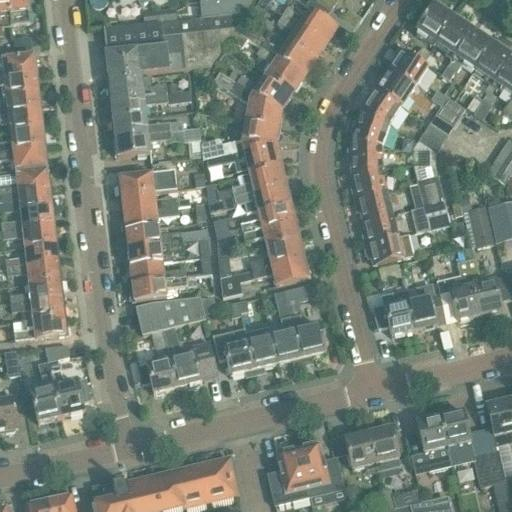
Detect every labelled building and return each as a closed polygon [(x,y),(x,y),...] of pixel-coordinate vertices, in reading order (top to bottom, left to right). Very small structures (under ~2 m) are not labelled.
[(6,0),(0,0),(0,41),(2,41),(0,25),(0,17),(9,17),(6,0)] [(26,0),(6,0),(9,17),(11,31),(30,29),(26,0)] [(198,0),(201,23),(243,19),(255,0),(198,0)] [(271,0),(261,0),(258,5),(266,10),(271,0)] [(308,6),(307,8),(319,16),(323,11),(330,0),(329,0),(318,0),(315,6),(310,3),(308,6)] [(330,0),(323,11),(330,15),(337,5),(330,0)] [(434,51),(435,49),(435,48),(452,22),(447,18),(449,15),(436,6),(416,36),(428,44),(426,46),(434,51)] [(256,11),(251,19),(259,24),(264,16),(256,11)] [(298,32),(325,50),(336,34),(309,16),(303,24),(286,13),(282,20),(299,31),(298,32)] [(161,26),(160,16),(156,16),(143,18),(144,28),(161,26)] [(103,34),(106,58),(163,51),(162,41),(235,33),(234,33),(241,22),(243,19),(201,23),(104,34),(103,34)] [(446,56),(445,58),(452,63),(453,61),(454,62),(472,35),(465,30),(467,27),(454,19),(452,22),(435,48),(435,49),(446,56)] [(281,43),(314,66),(325,50),(298,32),(299,31),(282,20),(276,28),(287,35),(281,43)] [(235,33),(234,34),(304,81),(314,66),(281,43),(276,51),(246,31),(249,27),(241,22),(234,33),(235,33)] [(228,44),(234,34),(235,33),(162,41),(163,51),(106,58),(105,58),(108,83),(141,79),(209,71),(228,44)] [(266,79),(266,80),(293,97),(304,81),(234,34),(228,44),(241,52),(246,44),(259,53),(255,60),(272,71),(266,79)] [(463,67),(474,75),(494,45),(482,37),(480,40),(472,35),(454,62),(456,63),(454,66),(451,67),(449,70),(455,75),(457,76),(462,69),(463,67)] [(484,85),(493,90),(511,62),(504,57),(507,54),(494,45),(474,75),(486,83),(484,85)] [(421,51),(413,62),(421,67),(428,56),(421,51)] [(399,54),(392,65),(395,68),(390,75),(415,91),(427,73),(399,54)] [(0,83),(36,80),(35,71),(37,71),(36,62),(34,62),(33,61),(0,64),(0,83)] [(503,94),(511,100),(511,61),(511,62),(493,90),(501,96),(503,94)] [(449,70),(442,80),(449,85),(455,75),(449,70)] [(233,75),(229,82),(281,116),(293,97),(266,80),(258,92),(233,75)] [(249,110),(246,127),(277,134),(280,117),(281,116),(229,82),(228,83),(219,77),(213,87),(249,110)] [(380,83),(373,94),(401,113),(413,94),(388,77),(383,85),(380,83)] [(0,91),(4,91),(5,102),(40,98),(39,89),(37,89),(36,80),(0,83),(0,91)] [(110,97),(111,106),(166,100),(165,91),(151,93),(150,82),(109,87),(109,89),(106,89),(107,98),(110,97)] [(175,90),(167,91),(168,99),(176,98),(175,90)] [(401,113),(373,94),(365,105),(369,107),(364,114),(389,131),(401,113)] [(431,103),(441,110),(447,101),(437,95),(431,103)] [(109,116),(110,125),(146,121),(145,112),(167,109),(167,110),(190,107),(189,97),(181,98),(166,100),(111,106),(112,115),(109,116)] [(488,97),(481,107),(488,112),(495,101),(488,97)] [(0,113),(0,120),(40,116),(39,108),(41,106),(40,98),(5,102),(6,112),(0,113)] [(474,100),(466,113),(473,118),(482,106),(474,100)] [(447,101),(441,110),(459,122),(459,121),(463,114),(464,114),(465,113),(447,101)] [(441,110),(435,119),(453,131),(454,130),(453,129),(458,122),(458,123),(459,122),(441,110)] [(0,129),(9,128),(10,139),(44,135),(43,126),(41,125),(40,116),(0,120),(0,129)] [(354,139),(352,147),(381,152),(388,134),(363,117),(362,117),(359,126),(355,125),(351,138),(354,139)] [(435,119),(429,127),(447,139),(448,139),(447,138),(452,131),(452,132),(453,131),(435,119)] [(114,135),(115,144),(148,140),(182,135),(181,127),(147,131),(146,121),(110,125),(112,135),(114,135)] [(201,149),(202,165),(206,164),(274,149),(277,134),(246,127),(242,145),(222,149),(221,146),(218,144),(201,149)] [(429,127),(423,136),(442,148),(442,147),(441,147),(446,140),(447,140),(447,139),(429,127)] [(148,140),(115,144),(116,152),(114,153),(115,161),(117,161),(117,163),(150,159),(149,149),(171,146),(171,145),(178,144),(178,142),(182,142),(183,147),(199,145),(198,134),(182,135),(148,140)] [(0,150),(0,158),(44,153),(43,144),(45,143),(44,135),(10,139),(11,149),(0,150)] [(423,136),(418,144),(436,157),(437,156),(436,155),(440,148),(441,149),(442,148),(423,136)] [(410,163),(413,175),(431,170),(430,164),(435,157),(435,158),(436,157),(418,144),(411,153),(412,154),(410,160),(410,163)] [(504,151),(503,152),(511,157),(511,146),(509,144),(508,145),(509,145),(504,152),(504,151)] [(403,145),(402,154),(410,155),(411,146),(403,145)] [(381,152),(352,147),(352,155),(348,155),(348,169),(351,169),(351,179),(352,179),(381,172),(381,152)] [(274,149),(206,164),(207,173),(234,167),(237,178),(248,175),(249,179),(280,172),(274,149)] [(498,160),(497,160),(511,170),(511,157),(503,152),(503,153),(499,161),(498,160)] [(44,153),(0,158),(0,166),(13,165),(14,176),(46,172),(46,171),(48,170),(47,162),(45,162),(44,153)] [(493,168),(492,169),(510,181),(511,177),(511,170),(497,160),(497,161),(498,162),(493,169),(493,168)] [(413,175),(416,185),(437,180),(437,179),(434,170),(435,170),(435,169),(431,170),(413,175)] [(510,181),(492,169),(492,170),(488,177),(487,177),(486,178),(504,189),(510,181)] [(231,193),(234,203),(285,191),(280,172),(249,179),(237,182),(239,191),(231,193)] [(350,191),(354,205),(386,197),(381,175),(352,182),(354,191),(350,191)] [(0,200),(49,195),(48,187),(50,187),(49,176),(0,181),(0,200)] [(118,192),(119,201),(154,197),(175,195),(173,176),(151,179),(119,182),(120,191),(118,192)] [(416,185),(419,195),(440,190),(440,189),(439,189),(437,181),(438,181),(437,180),(416,185)] [(203,183),(194,184),(195,192),(204,191),(203,183)] [(215,189),(206,191),(207,208),(207,209),(219,206),(216,197),(215,189)] [(419,195),(421,206),(443,200),(442,199),(442,200),(440,191),(440,190),(419,195)] [(234,203),(221,206),(224,216),(236,213),(236,212),(244,210),(246,219),(258,216),(289,209),(285,191),(234,203)] [(0,208),(19,206),(20,217),(53,213),(52,202),(50,203),(49,195),(0,200),(0,208)] [(123,210),(124,219),(156,215),(177,212),(189,210),(188,204),(176,205),(176,203),(155,205),(154,197),(119,201),(120,210),(123,210)] [(386,197),(354,205),(357,218),(360,217),(362,225),(392,218),(386,197)] [(421,206),(424,215),(445,210),(445,209),(444,209),(442,201),(443,201),(443,200),(421,206)] [(467,204),(458,207),(461,217),(470,215),(467,204)] [(219,206),(207,209),(210,220),(224,216),(221,206),(219,206)] [(511,208),(489,214),(497,248),(511,244),(511,208)] [(194,210),(197,228),(204,227),(202,209),(194,210)] [(240,230),(242,239),(293,227),(289,209),(258,216),(260,225),(240,230)] [(445,210),(424,215),(426,226),(448,220),(448,219),(447,220),(445,211),(445,210)] [(487,211),(468,216),(477,253),(496,248),(487,211)] [(122,227),(123,237),(158,232),(157,223),(178,221),(177,212),(156,215),(124,219),(125,227),(122,227)] [(1,228),(2,237),(53,231),(52,223),(54,223),(53,213),(20,217),(21,226),(1,228)] [(422,213),(409,217),(411,224),(424,221),(422,213)] [(362,238),(365,251),(398,243),(392,221),(363,228),(365,237),(362,238)] [(226,224),(212,227),(216,245),(230,242),(226,224)] [(293,227),(242,239),(244,247),(264,242),(267,253),(298,246),(293,227)] [(23,242),(24,253),(57,249),(56,239),(54,239),(53,231),(2,237),(3,245),(23,242)] [(127,246),(128,254),(181,248),(197,245),(207,245),(205,235),(159,241),(158,232),(123,237),(125,246),(127,246)] [(398,243),(365,251),(368,264),(372,263),(374,272),(413,262),(407,241),(398,243)] [(207,245),(197,245),(199,264),(209,263),(207,245)] [(249,267),(251,276),(271,272),(302,264),(298,246),(267,253),(269,262),(249,267)] [(127,263),(128,272),(162,268),(172,267),(171,258),(182,257),(181,248),(128,254),(129,262),(127,263)] [(6,265),(6,273),(57,268),(56,260),(58,259),(57,249),(24,253),(25,263),(6,265)] [(228,262),(218,264),(219,284),(230,281),(228,262)] [(209,263),(199,264),(202,281),(211,280),(209,263)] [(271,272),(251,276),(230,281),(219,284),(221,303),(242,298),(239,288),(273,280),(276,291),(307,283),(302,264),(271,272)] [(474,265),(466,267),(479,322),(489,319),(490,322),(499,319),(498,317),(502,316),(494,286),(480,289),(474,265)] [(466,267),(458,269),(463,293),(449,297),(456,327),(479,322),(466,267)] [(27,279),(28,289),(61,286),(60,275),(58,276),(57,268),(6,273),(7,281),(27,279)] [(131,281),(132,290),(185,283),(184,274),(163,277),(162,268),(128,272),(129,282),(131,281)] [(185,283),(132,290),(133,298),(131,298),(132,306),(134,306),(134,308),(166,304),(165,295),(186,293),(185,283)] [(9,301),(10,310),(61,304),(60,296),(62,296),(61,286),(28,289),(29,299),(9,301)] [(308,290),(284,296),(301,364),(325,359),(318,329),(304,333),(297,306),(311,303),(308,290)] [(430,291),(404,297),(413,337),(436,332),(435,328),(445,326),(440,304),(434,305),(430,291)] [(284,337),(270,341),(277,370),(301,364),(284,296),(274,299),(281,326),(284,337)] [(404,297),(381,302),(384,312),(373,315),(378,334),(388,332),(391,343),(413,337),(404,297)] [(31,315),(32,326),(65,322),(64,312),(62,312),(61,304),(10,310),(11,317),(31,315)] [(151,339),(163,336),(177,333),(204,326),(199,304),(152,310),(135,314),(137,322),(142,320),(143,324),(139,330),(142,341),(151,339)] [(246,306),(238,308),(240,318),(248,317),(246,306)] [(238,308),(228,310),(231,323),(241,321),(240,318),(238,308)] [(22,337),(14,338),(15,346),(53,342),(67,341),(67,340),(65,322),(32,326),(21,327),(22,337)] [(253,332),(244,334),(254,376),(264,373),(277,370),(270,341),(267,329),(253,332)] [(177,333),(163,336),(177,394),(201,388),(199,380),(216,376),(210,355),(193,359),(184,361),(177,333)] [(213,342),(212,342),(218,367),(226,365),(230,381),(254,376),(244,334),(243,335),(213,342)] [(163,336),(151,339),(158,368),(137,373),(142,390),(150,388),(153,400),(177,394),(163,336)] [(44,353),(48,368),(61,423),(84,418),(77,386),(63,390),(57,366),(68,363),(67,351),(44,353)] [(5,358),(9,381),(18,379),(15,356),(5,358)] [(61,423),(48,368),(38,370),(43,394),(30,397),(37,429),(61,423)] [(0,436),(3,435),(5,438),(14,436),(15,434),(18,433),(12,402),(0,403),(0,436)] [(511,445),(511,416),(509,405),(486,411),(495,450),(511,445)] [(463,416),(439,422),(451,472),(474,467),(473,462),(463,416)] [(451,472),(439,422),(435,421),(429,422),(427,425),(416,427),(428,477),(451,472)] [(368,439),(375,470),(377,478),(400,472),(397,460),(400,460),(397,449),(395,449),(391,433),(368,439)] [(352,475),(375,470),(368,439),(344,444),(348,461),(346,461),(349,472),(351,471),(352,475)] [(308,450),(297,453),(309,504),(344,496),(336,464),(323,467),(319,450),(310,452),(308,450)] [(275,511),(309,504),(297,453),(286,455),(285,459),(276,461),(280,478),(267,481),(274,511),(275,511)] [(497,456),(485,459),(492,490),(505,487),(497,456)] [(492,490),(485,459),(473,462),(474,467),(480,493),(492,490)] [(195,511),(237,502),(227,464),(126,488),(126,487),(101,493),(104,507),(96,509),(92,495),(95,511),(195,511)] [(394,511),(390,494),(381,496),(385,511),(394,511)] [(385,511),(381,496),(373,499),(375,511),(385,511)] [(51,505),(48,506),(49,511),(73,511),(71,501),(61,503),(58,502),(53,503),(51,505)]
